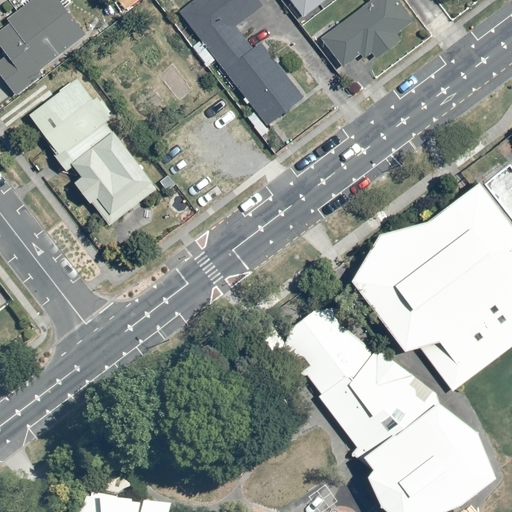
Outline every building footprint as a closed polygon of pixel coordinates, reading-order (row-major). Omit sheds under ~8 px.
[(84,33),(56,0),(30,0),(0,25),(0,48),(5,55),(0,58),(0,76),(15,95),(38,76),(36,73),(84,33)] [(192,0),(177,12),(264,127),(302,98),(255,36),(246,43),(234,26),(262,5),(257,0),(192,0)] [(289,0),(302,17),(323,0),(289,0)] [(416,26),(396,0),(367,0),(368,0),(318,38),(341,68),(361,53),(368,62),(416,26)] [(110,121),(77,77),(28,114),(59,156),(56,158),(91,204),(95,201),(110,220),(155,186),(107,124),(110,121)] [(511,326),(511,249),(461,182),(340,272),(428,389),(511,326)] [(365,501),(381,511),(421,511),(438,506),(482,477),(460,432),(361,349),(351,353),(308,304),(260,335),(284,380),(357,467),(357,475),(365,501)] [(250,505),(262,508),(306,468),(309,444),(304,436),(300,428),(265,442),(267,449),(255,462),(246,460),(223,490),(242,503),(250,505)] [(159,511),(159,507),(73,492),(66,511),(159,511)]
